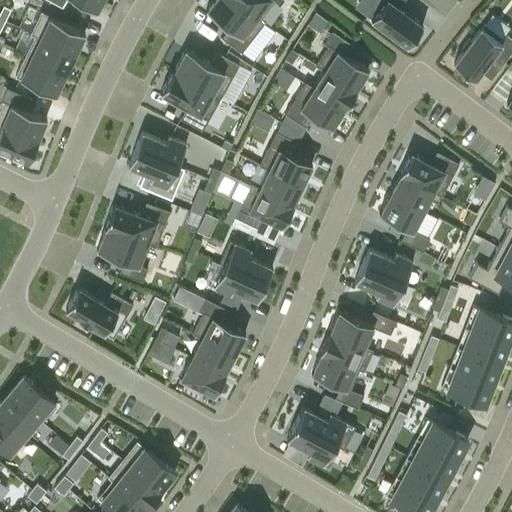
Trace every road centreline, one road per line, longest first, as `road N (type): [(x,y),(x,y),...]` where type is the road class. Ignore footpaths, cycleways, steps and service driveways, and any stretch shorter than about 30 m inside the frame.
road 1 (residential): [(511,145),(421,74),(399,92),(326,227),(232,441)]
road 2 (residential): [(4,310),(232,441)]
road 3 (residential): [(150,0),(51,205)]
road 4 (residential): [(232,441),(351,511)]
